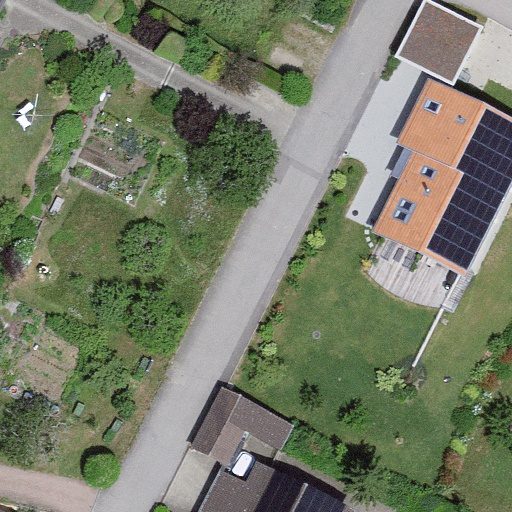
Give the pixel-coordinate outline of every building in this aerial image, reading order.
[(398,67),(455,97),(486,38),(428,8),(398,67)] [(0,50),(16,20),(0,11),(0,50)] [(511,204),(511,137),(432,97),(400,159),(419,169),(376,253),(464,297),(511,204)] [(225,389),(195,447),(229,465),(247,432),(281,450),(294,425),(225,389)] [(358,511),(359,511),(256,463),(247,483),(220,470),(200,511),(358,511)]
